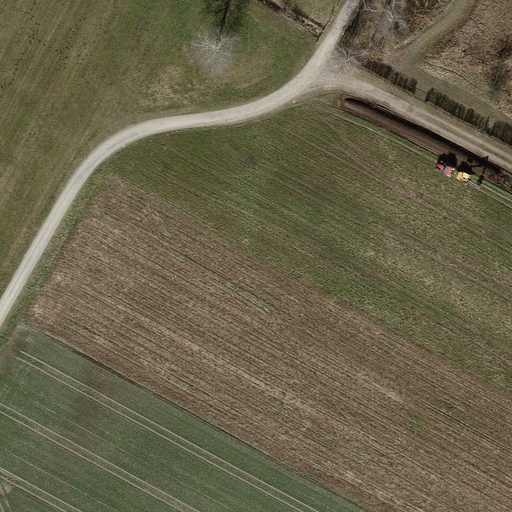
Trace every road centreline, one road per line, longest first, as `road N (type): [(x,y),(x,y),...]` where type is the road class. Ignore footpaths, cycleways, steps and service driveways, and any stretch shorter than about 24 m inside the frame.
road 1 (track): [(356,0),(311,69),(278,97),(149,127),(89,164),(0,315)]
road 2 (track): [(311,69),(511,163)]
